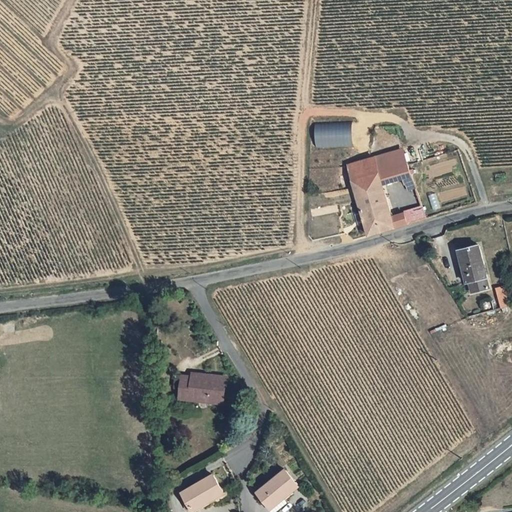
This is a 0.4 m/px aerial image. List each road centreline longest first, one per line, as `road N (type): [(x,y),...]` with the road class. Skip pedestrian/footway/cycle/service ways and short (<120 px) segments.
road 1 (unclassified): [(511,205),(192,282),(0,306)]
road 2 (track): [(301,259),(314,0)]
